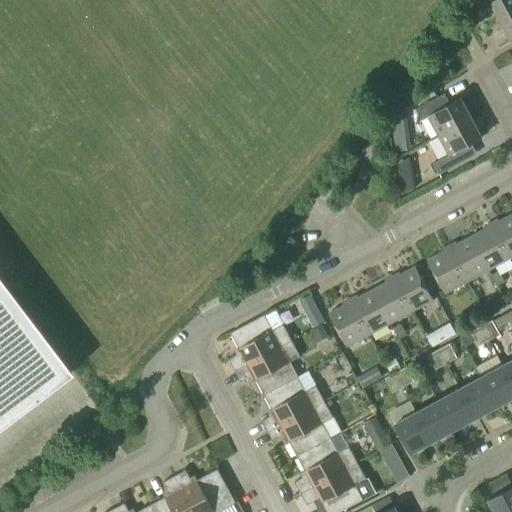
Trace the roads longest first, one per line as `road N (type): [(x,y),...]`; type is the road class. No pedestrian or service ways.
road 1 (residential): [(46,511),(159,450),(167,422),(155,377),(185,339)]
road 2 (residential): [(280,511),(185,339)]
road 3 (residential): [(185,339),(358,253)]
road 4 (residential): [(358,253),(511,170)]
